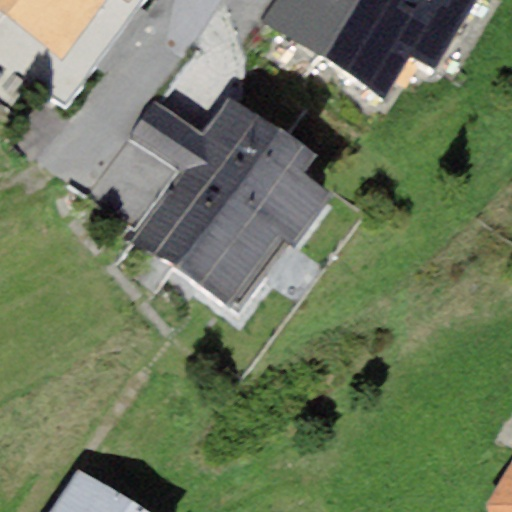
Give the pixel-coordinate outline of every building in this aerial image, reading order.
[(0,0),(0,24),(64,72),(114,5),(127,15),(138,0),(0,0)] [(298,0),(269,43),(385,122),(413,82),(430,93),(493,1),(492,0),(298,0)] [(196,148),(154,115),(127,148),(175,187),(126,247),(230,330),(319,221),(288,196),(303,178),(224,114),(196,148)] [(511,511),(511,473),(491,511),(511,511)] [(121,511),(80,484),(60,511),(121,511)]
